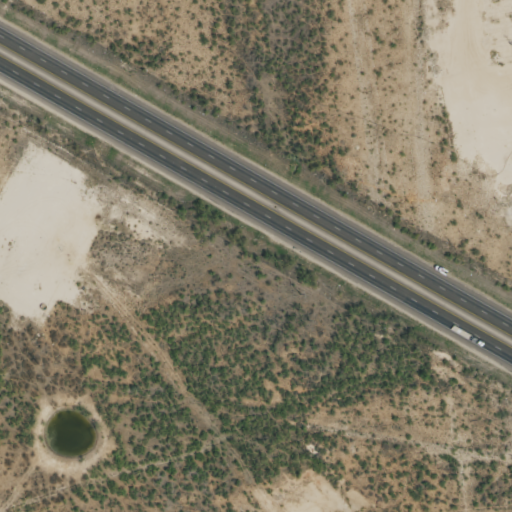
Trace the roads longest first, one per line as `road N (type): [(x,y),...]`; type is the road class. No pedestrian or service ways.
road 1 (primary): [(0,66),(511,358)]
road 2 (primary): [(511,329),(0,37)]
